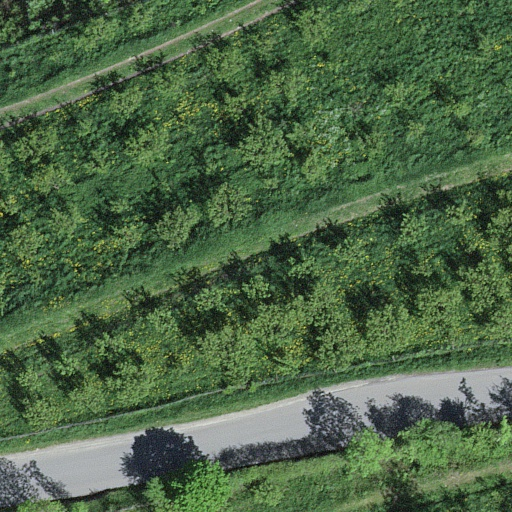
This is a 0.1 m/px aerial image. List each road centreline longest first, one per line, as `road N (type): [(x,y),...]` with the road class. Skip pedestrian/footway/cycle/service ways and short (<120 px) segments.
road 1 (track): [(511,167),(0,357)]
road 2 (unclassified): [(0,485),(511,391)]
road 3 (track): [(295,0),(0,124)]
